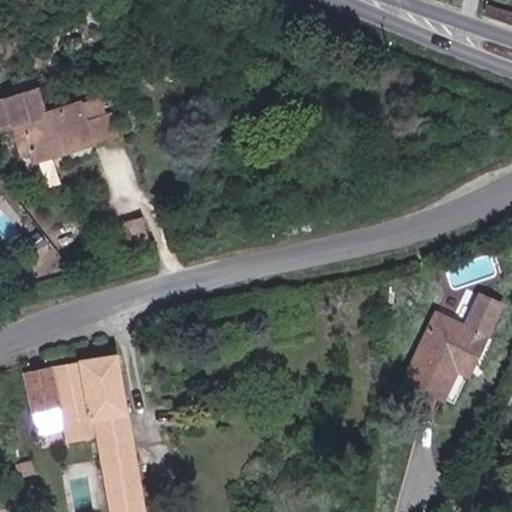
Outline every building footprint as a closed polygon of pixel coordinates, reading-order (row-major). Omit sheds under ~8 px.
[(92,144),(85,122),(103,116),(99,103),(81,109),(79,103),(45,114),(37,90),(5,100),(13,126),(21,155),(32,152),(34,161),(51,156),(50,151),(70,145),(71,150),(92,144)] [(0,130),(13,126),(5,100),(0,101),(0,130)] [(117,136),(110,113),(103,116),(85,122),(92,144),(117,136)] [(71,150),(70,145),(50,151),(51,156),(71,150)] [(149,242),(143,217),(115,224),(122,249),(149,242)] [(475,361),(486,337),(436,315),(404,382),(443,400),(457,371),(464,356),(475,361)] [(141,511),(116,356),(26,373),(24,374),(38,435),(63,429),(67,445),(98,437),(111,511),(141,511)] [(468,377),(475,361),(464,356),(457,371),(468,377)] [(34,473),(31,461),(16,465),(19,477),(34,473)] [(511,507),(511,501),(511,492),(498,488),(494,502),(511,507)]
